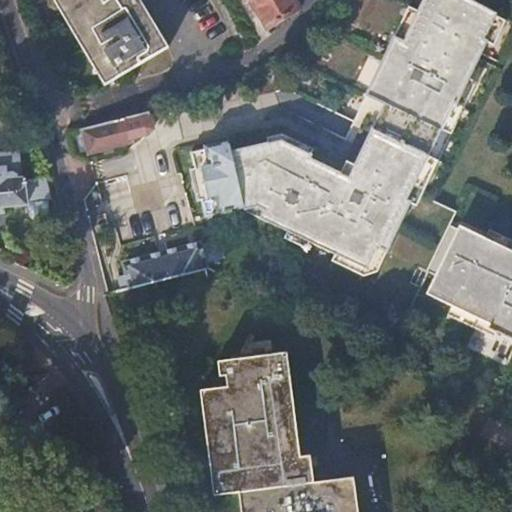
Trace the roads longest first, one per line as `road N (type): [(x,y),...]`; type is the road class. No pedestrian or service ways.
road 1 (residential): [(74,323),(87,272),(51,114),(3,0)]
road 2 (secondary): [(132,459),(110,376),(74,323)]
road 3 (secondary): [(50,346),(132,459)]
